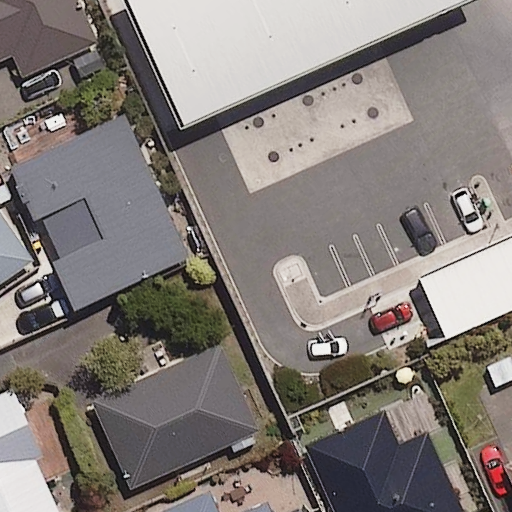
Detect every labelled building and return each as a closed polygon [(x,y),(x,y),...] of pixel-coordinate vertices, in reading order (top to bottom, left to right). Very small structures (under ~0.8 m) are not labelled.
[(97,45),(77,0),(0,0),(0,62),(14,56),(24,78),(97,45)] [(476,0),(122,0),(182,135),(479,5),(476,0)] [(12,172),(38,228),(44,225),(60,259),(53,262),(75,310),(187,259),(124,121),(12,172)] [(0,286),(38,261),(0,206),(0,286)] [(511,240),(420,281),(447,342),(511,312),(511,240)] [(224,344),(95,402),(135,490),(264,432),(224,344)] [(46,457),(17,390),(0,397),(0,511),(63,511),(41,460),(46,457)] [(220,511),(212,493),(168,511),(305,511),(305,510),(299,511),(275,511),(271,503),(249,511),(220,511)]
